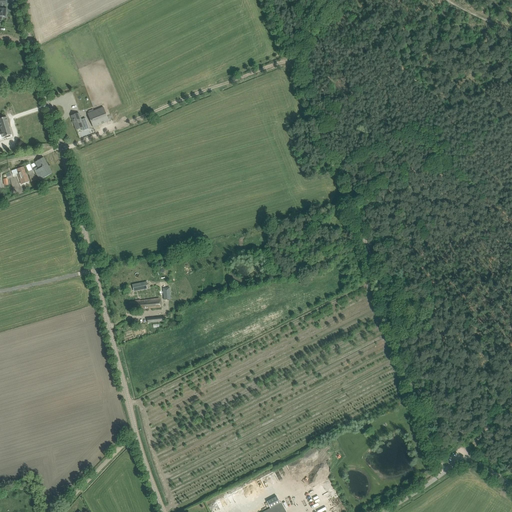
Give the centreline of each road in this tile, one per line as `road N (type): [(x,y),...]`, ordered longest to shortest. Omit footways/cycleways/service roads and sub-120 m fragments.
road 1 (unclassified): [(163,511),(14,0)]
road 2 (track): [(413,390),(353,210),(288,58)]
road 3 (track): [(288,58),(62,149)]
road 4 (track): [(333,162),(482,87)]
road 5 (unclassified): [(382,511),(465,457),(511,485)]
